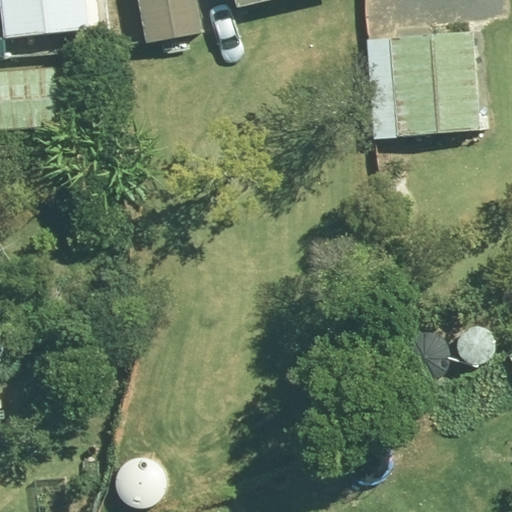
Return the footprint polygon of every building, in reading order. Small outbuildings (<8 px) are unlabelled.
[(90,0),(0,0),(0,21),(2,43),(94,35),(90,0)] [(199,0),(135,0),(143,46),(205,36),(199,0)] [(232,0),(235,10),(277,0),(232,0)] [(475,33),(367,44),(377,141),(484,131),(475,33)] [(0,74),(0,136),(99,129),(94,67),(0,74)]
